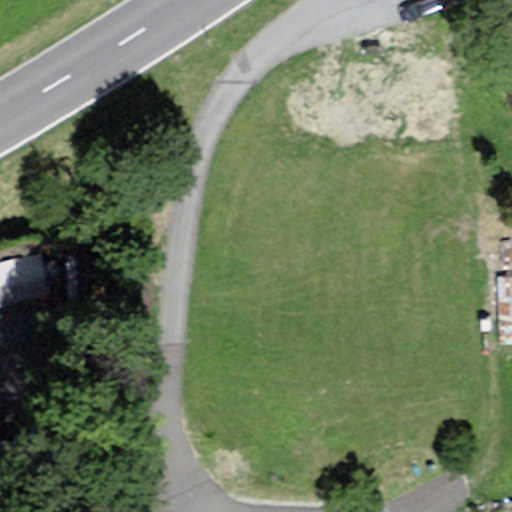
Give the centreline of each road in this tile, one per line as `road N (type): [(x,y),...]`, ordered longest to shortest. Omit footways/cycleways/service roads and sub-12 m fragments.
road 1 (unclassified): [(217,511),(180,459),(170,416),(173,289),(206,126),(227,91),(277,40),(345,0)]
road 2 (secondary): [(0,117),(189,0)]
